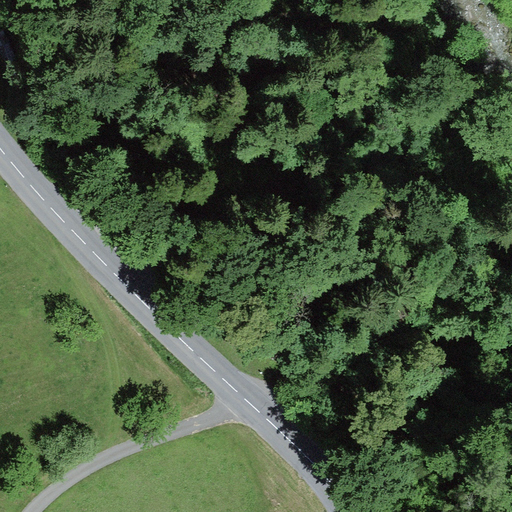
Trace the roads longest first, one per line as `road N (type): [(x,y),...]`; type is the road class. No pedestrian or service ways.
road 1 (secondary): [(349,511),(312,461),(162,322),(0,147)]
road 2 (track): [(247,402),(92,466),(37,511)]
